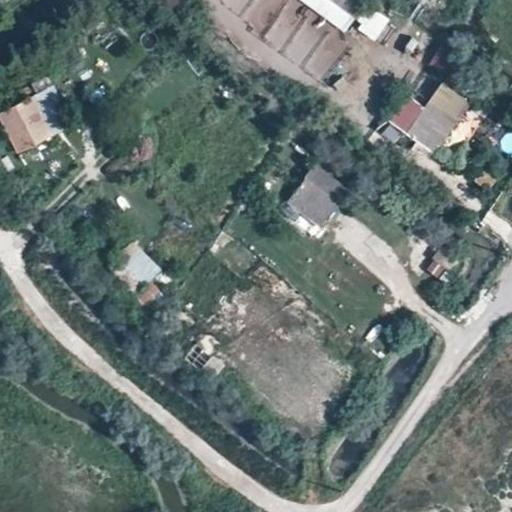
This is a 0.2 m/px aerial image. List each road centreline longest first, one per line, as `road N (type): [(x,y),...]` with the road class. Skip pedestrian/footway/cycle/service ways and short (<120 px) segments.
road 1 (unclassified): [(273,511),(39,322),(0,247)]
road 2 (unclassified): [(348,511),(463,341),(432,325)]
